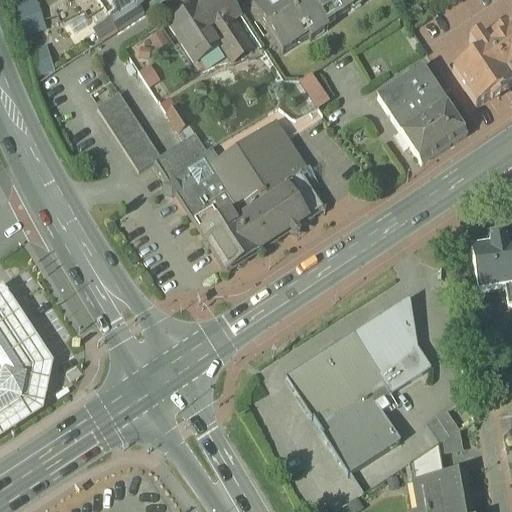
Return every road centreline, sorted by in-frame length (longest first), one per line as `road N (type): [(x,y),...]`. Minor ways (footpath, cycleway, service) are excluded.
road 1 (tertiary): [(157,387),(510,147)]
road 2 (secondary): [(0,84),(54,203),(157,387)]
road 3 (track): [(452,213),(504,511)]
road 4 (secondary): [(157,387),(0,487)]
road 5 (secondary): [(157,387),(232,511)]
